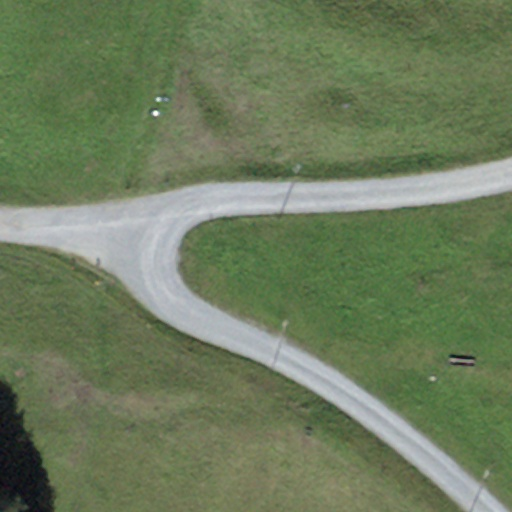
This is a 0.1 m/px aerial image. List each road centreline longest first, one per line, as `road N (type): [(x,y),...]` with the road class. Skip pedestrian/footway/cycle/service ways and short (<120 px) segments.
road 1 (track): [(488,511),(458,480),(265,343),(175,295),(141,225)]
road 2 (track): [(141,225),(511,172)]
road 3 (track): [(0,224),(141,225)]
